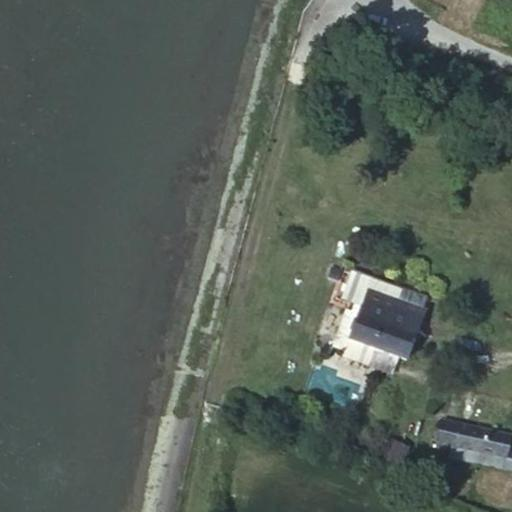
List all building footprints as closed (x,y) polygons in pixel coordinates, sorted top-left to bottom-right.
[(340,321),(371,331),(375,317),(406,326),(410,314),(382,305),(386,296),(332,279),(324,304),(335,307),(334,318),(327,317),(316,355),(330,359),(329,366),(356,374),(360,360),(330,351),(340,321)] [(382,305),(410,314),(413,304),(386,296),(382,305)] [(375,317),(371,331),(402,339),(406,326),(375,317)] [(402,339),(371,331),(340,321),(330,351),(360,360),(384,367),(392,369),(402,339)] [(384,367),(360,360),(356,374),(381,381),(384,367)] [(450,462),(454,463),(459,439),(439,432),(434,453),(450,462)] [(454,463),(472,466),(475,443),(459,439),(454,463)] [(406,473),(415,452),(391,441),(382,463),(406,473)] [(475,443),(472,466),(475,466),(495,470),(502,471),(504,458),(505,449),(475,443)] [(502,471),(495,470),(493,481),(511,485),(511,459),(504,458),(502,471)] [(472,466),(454,463),(450,462),(449,471),(474,477),(475,466),(472,466)] [(493,481),(495,470),(475,466),(474,477),(493,481)]
